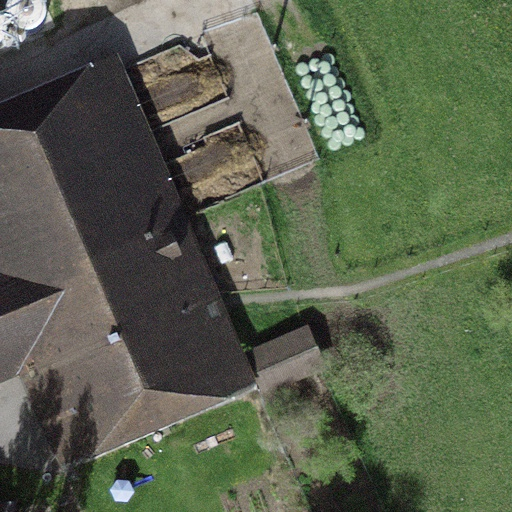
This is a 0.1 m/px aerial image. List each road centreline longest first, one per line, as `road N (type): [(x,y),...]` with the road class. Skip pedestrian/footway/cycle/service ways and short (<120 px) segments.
road 1 (track): [(109,0),(88,51),(0,90)]
road 2 (track): [(260,0),(290,24),(324,105)]
